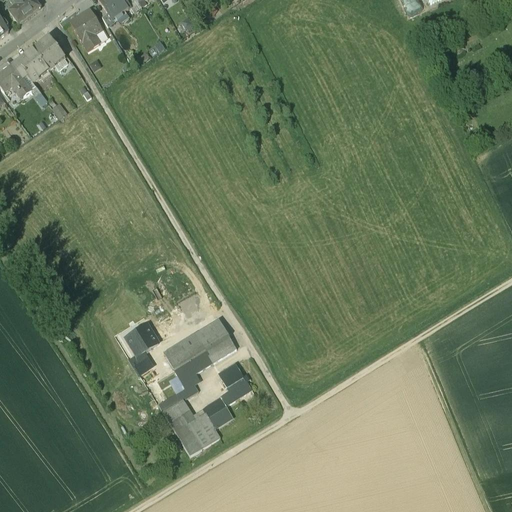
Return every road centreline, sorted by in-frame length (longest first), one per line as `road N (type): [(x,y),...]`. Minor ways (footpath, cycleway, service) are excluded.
road 1 (track): [(49,14),(291,415)]
road 2 (track): [(133,511),(511,280)]
road 3 (track): [(420,337),(494,511)]
